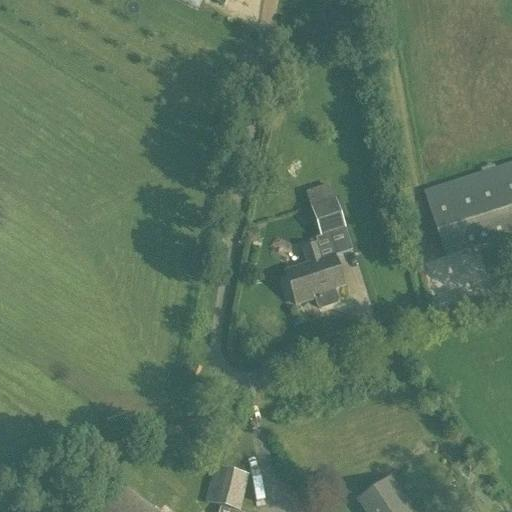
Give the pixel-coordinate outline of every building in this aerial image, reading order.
[(511,180),(502,184),(500,180),(486,184),(487,189),(427,207),(444,259),(501,240),(504,249),(511,246),(511,180)] [(320,237),(345,229),(330,184),(305,193),(320,237)] [(315,296),(320,310),(338,304),(334,290),(343,287),(329,241),(302,249),(307,265),(284,272),(295,307),(310,302),(308,298),(315,296)] [(239,511),(248,476),(212,467),(209,481),(201,480),(197,501),(239,511)] [(363,511),(405,511),(399,503),(404,500),(389,479),(357,502),(363,511)] [(158,511),(120,483),(99,511),(158,511)]
